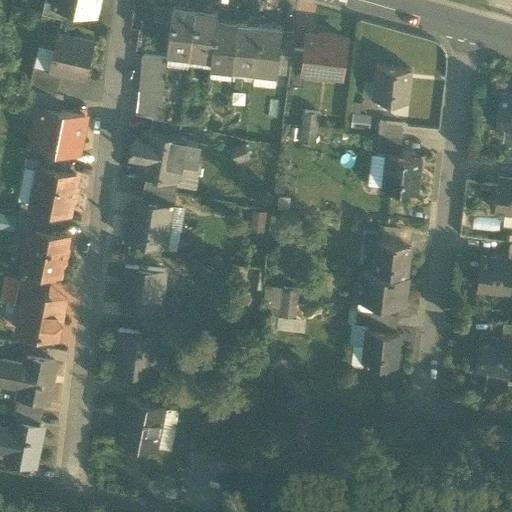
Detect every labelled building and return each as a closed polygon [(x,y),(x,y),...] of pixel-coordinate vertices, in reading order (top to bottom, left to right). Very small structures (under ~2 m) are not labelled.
[(44,0),(42,12),(73,19),(76,7),(52,2),(52,1),(46,0),(44,0)] [(76,7),(95,12),(98,0),(52,0),(52,1),(52,2),(76,7)] [(171,6),(166,45),(189,48),(194,9),(171,6)] [(189,48),(211,51),(215,19),(216,12),(194,9),(189,48)] [(210,60),(232,62),(237,22),(215,19),(211,51),(211,56),(210,60)] [(232,62),(254,65),(259,25),(237,22),(232,62)] [(281,27),(259,25),(254,65),(276,68),(278,54),(281,30),(281,27)] [(278,54),(290,56),(291,46),(293,31),(281,30),(278,54)] [(304,69),(340,73),(344,36),(333,35),(333,33),(319,31),(319,33),(307,32),(305,48),(303,69),(304,69)] [(61,69),(84,75),(92,40),(58,32),(50,67),(61,69)] [(189,53),(189,48),(166,45),(165,55),(166,55),(165,62),(187,65),(189,53)] [(305,48),(291,46),(290,56),(287,82),(302,84),(304,69),(303,69),(305,48)] [(189,53),(211,56),(211,51),(189,48),(189,53)] [(142,53),(141,65),(164,67),(165,62),(166,55),(165,55),(142,53)] [(28,87),(55,93),(61,69),(50,67),(33,63),(28,87)] [(397,98),(407,99),(410,67),(377,64),(374,96),(397,98)] [(163,79),(164,67),(141,65),(139,77),(163,79)] [(162,91),(163,79),(139,77),(138,88),(162,91)] [(33,113),(43,115),(45,106),(60,109),(63,95),(28,88),(22,111),(33,113)] [(159,117),(162,91),(138,88),(135,112),(152,116),(159,117)] [(495,124),(506,126),(511,126),(511,93),(499,92),(495,124)] [(75,149),(77,149),(84,114),(60,109),(45,106),(43,115),(38,139),(34,138),(33,140),(51,144),(75,149)] [(304,109),(302,124),(316,125),(318,110),(304,109)] [(27,139),(33,140),(34,138),(38,139),(43,115),(33,113),(27,139)] [(159,117),(152,116),(150,130),(178,135),(181,122),(159,117)] [(381,120),(379,133),(397,135),(399,122),(381,120)] [(314,140),(316,125),(302,124),(300,139),(314,140)] [(181,160),(181,158),(185,138),(185,136),(178,135),(150,130),(148,129),(146,139),(143,152),(139,151),(139,154),(135,171),(146,173),(167,177),(171,158),(181,160)] [(396,148),(397,135),(379,133),(378,146),(396,148)] [(134,153),(139,154),(139,151),(143,152),(146,139),(137,138),(134,139),(132,151),(134,153)] [(197,140),(185,138),(181,158),(193,160),(197,140)] [(49,156),(72,160),(75,149),(51,144),(49,156)] [(384,186),(416,190),(420,158),(387,154),(384,186)] [(56,207),(68,210),(70,199),(73,199),(76,185),(73,185),(76,173),(39,166),(32,201),(32,202),(56,207)] [(146,173),(144,185),(175,191),(177,179),(167,177),(146,173)] [(494,207),(511,209),(511,176),(497,175),(494,207)] [(173,202),(175,191),(144,185),(143,185),(141,196),(173,202)] [(123,238),(155,244),(159,225),(168,227),(173,202),(141,196),(135,195),(131,218),(127,217),(123,238)] [(21,199),(19,212),(54,219),(56,207),(32,202),(32,201),(21,199)] [(0,224),(15,225),(16,212),(0,211),(0,224)] [(51,231),(54,219),(19,212),(16,225),(30,228),(30,227),(51,231)] [(42,267),(60,271),(62,259),(64,260),(66,247),(64,246),(67,234),(51,231),(30,227),(30,228),(23,263),(27,264),(30,267),(38,268),(42,267)] [(377,238),(373,269),(373,270),(405,274),(409,242),(407,241),(379,238),(377,238)] [(477,285),(509,289),(511,264),(511,256),(480,253),(477,285)] [(141,306),(160,308),(164,268),(125,264),(120,304),(141,306)] [(406,274),(405,274),(373,270),(373,269),(361,268),(360,279),(359,279),(358,282),(360,282),(358,295),(386,298),(403,300),(405,285),(402,285),(403,275),(406,275),(406,274)] [(2,295),(22,299),(24,292),(28,293),(29,289),(31,277),(7,272),(2,295)] [(290,283),(288,299),(301,301),(303,285),(290,283)] [(16,327),(39,332),(61,318),(44,292),(40,295),(28,293),(24,292),(22,299),(16,327)] [(66,297),(44,292),(61,318),(66,297)] [(358,295),(357,307),(372,309),(372,308),(385,310),(386,298),(358,295)] [(299,319),(301,301),(288,299),(285,318),(299,319)] [(141,306),(140,318),(163,321),(164,309),(160,308),(141,306)] [(367,326),(394,329),(396,311),(385,310),(372,308),(372,309),(357,307),(355,307),(354,320),(368,322),(367,326)] [(57,336),(61,318),(39,332),(57,336)] [(163,321),(140,318),(138,330),(157,332),(161,333),(163,321)] [(366,326),(364,343),(363,359),(395,363),(399,330),(394,329),(367,326),(366,326)] [(112,367),(152,372),(157,332),(138,330),(117,327),(112,367)] [(475,367),(486,368),(508,370),(511,339),(511,338),(479,334),(475,367)] [(362,359),(363,359),(364,343),(354,341),(351,358),(354,362),(358,362),(362,363),(362,359)] [(41,398),(47,399),(55,360),(25,354),(24,362),(0,357),(0,358),(0,380),(19,384),(17,394),(41,398)] [(506,387),(508,370),(486,368),(485,380),(484,380),(483,382),(485,382),(484,384),(506,387)] [(163,404),(175,407),(178,393),(149,387),(147,399),(163,403),(163,404)] [(175,407),(183,408),(186,395),(178,393),(175,407)] [(17,394),(15,406),(39,411),(41,398),(17,394)] [(119,438),(155,445),(163,404),(163,403),(147,399),(130,396),(125,420),(123,420),(119,438)] [(37,422),(39,411),(15,406),(13,418),(37,422)] [(5,457),(34,463),(42,423),(37,422),(13,418),(11,427),(0,424),(0,447),(6,449),(5,457)] [(183,490),(217,493),(221,455),(186,452),(183,490)]
